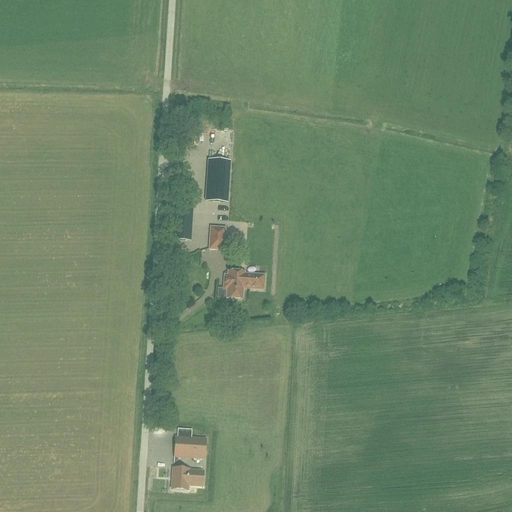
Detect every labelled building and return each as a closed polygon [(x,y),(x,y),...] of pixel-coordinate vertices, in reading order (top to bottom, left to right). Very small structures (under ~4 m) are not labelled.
[(230,162),(207,161),(205,202),(227,203),(230,162)] [(192,207),(176,206),(173,241),(190,242),(192,207)] [(209,250),(224,251),(225,228),(210,228),(209,250)] [(243,289),(263,290),(264,276),(244,274),(244,273),(228,272),(228,276),(224,275),(223,290),(227,290),(226,298),(242,300),(243,289)] [(206,440),(175,438),(174,457),(204,459),(206,440)] [(188,470),(173,469),(172,490),(187,491),(187,486),(202,487),(203,472),(188,471),(188,470)]
